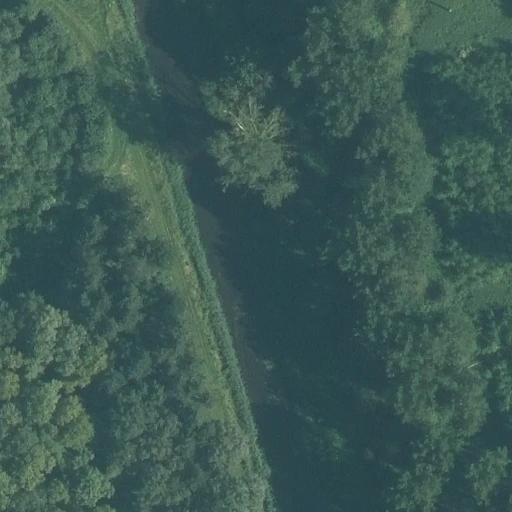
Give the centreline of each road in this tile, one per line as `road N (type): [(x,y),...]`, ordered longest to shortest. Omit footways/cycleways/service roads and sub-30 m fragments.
road 1 (track): [(130,94),(250,511)]
road 2 (track): [(0,287),(20,280),(84,204),(103,100),(51,0)]
road 3 (track): [(103,100),(130,94),(102,0)]
